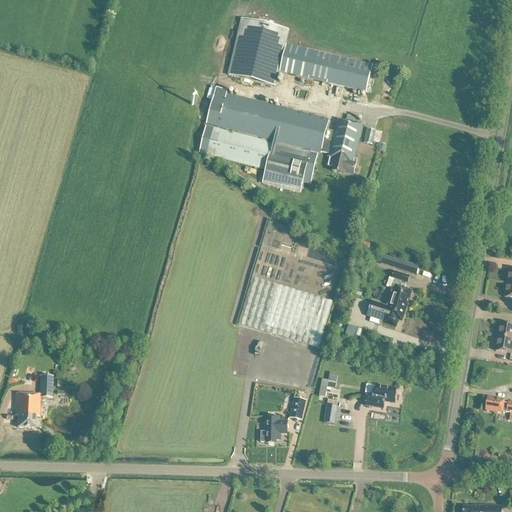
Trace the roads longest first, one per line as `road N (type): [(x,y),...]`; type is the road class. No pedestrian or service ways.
road 1 (unclassified): [(440,479),(0,466)]
road 2 (tertiary): [(440,479),(511,63)]
